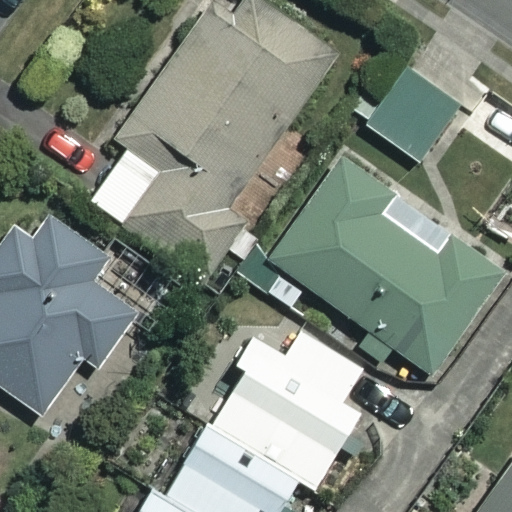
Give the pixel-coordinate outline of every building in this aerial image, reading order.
[(226,191),(319,51),(243,0),(210,0),(82,191),(197,267),(241,201),(226,191)] [(465,105),(406,62),(363,121),(422,164),(465,105)] [(263,250),(363,325),(354,337),(380,358),(390,345),(424,370),(501,266),(340,146),(263,250)] [(110,254),(47,210),(28,238),(13,227),(0,245),(0,385),(35,410),(76,352),(91,362),(132,304),(94,277),(110,254)] [(293,477),(310,488),(339,442),(363,457),(388,417),(342,389),(359,362),(298,323),(281,350),(244,327),(227,354),(243,364),(206,422),(293,477)] [(206,422),(200,419),(157,487),(196,511),(250,511),(255,504),(268,511),(295,511),(300,505),(283,494),(293,477),(206,422)] [(511,511),(511,458),(473,511),(511,511)] [(196,511),(157,487),(147,481),(128,511),(196,511)]
